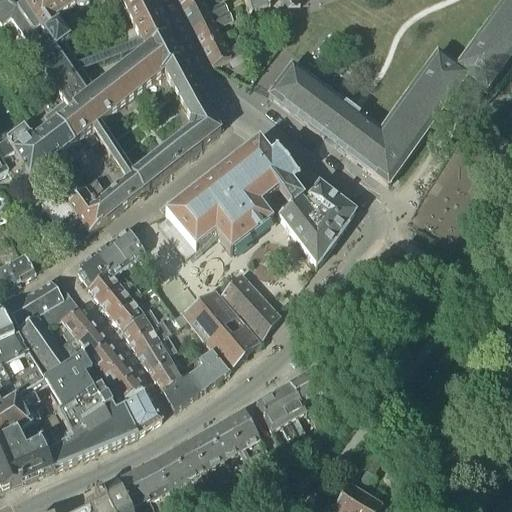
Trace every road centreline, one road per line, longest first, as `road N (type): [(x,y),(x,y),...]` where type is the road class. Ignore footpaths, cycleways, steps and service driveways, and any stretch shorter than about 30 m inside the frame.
road 1 (residential): [(254,122),(369,211),(372,236),(301,341),(247,389),(140,456),(17,511)]
road 2 (residential): [(57,270),(254,122)]
road 3 (residential): [(162,0),(202,78),(254,122)]
